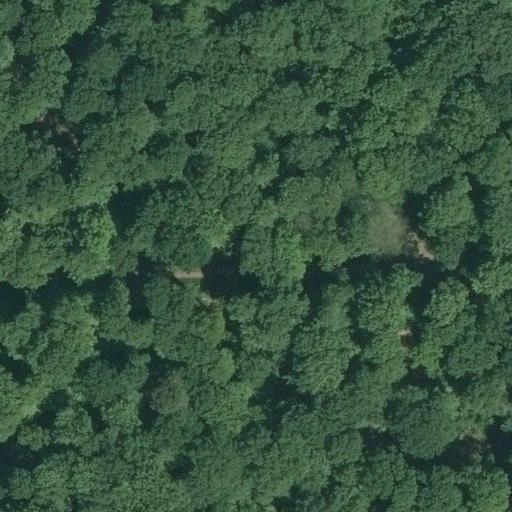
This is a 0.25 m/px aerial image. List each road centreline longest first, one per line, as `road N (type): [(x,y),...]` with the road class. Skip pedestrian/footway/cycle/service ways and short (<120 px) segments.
road 1 (track): [(0,270),(379,270)]
road 2 (track): [(441,0),(511,140)]
road 3 (track): [(511,231),(436,262),(379,270)]
